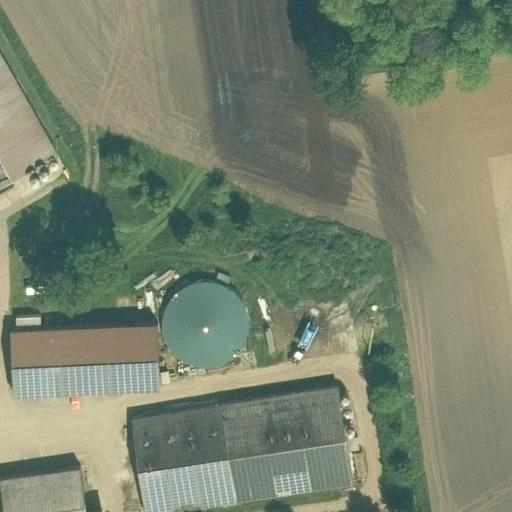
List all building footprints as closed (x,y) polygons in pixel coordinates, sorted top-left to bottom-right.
[(0,190),(66,151),(0,41),(0,190)] [(156,318),(9,326),(12,392),(160,384),(156,318)] [(341,383),(131,416),(145,511),(199,511),(357,487),(341,383)] [(90,511),(90,507),(83,461),(4,472),(9,511),(90,511)] [(90,507),(90,511),(114,511),(114,503),(90,507)]
